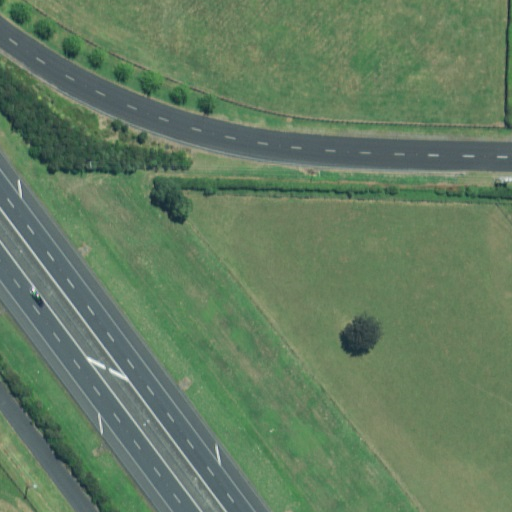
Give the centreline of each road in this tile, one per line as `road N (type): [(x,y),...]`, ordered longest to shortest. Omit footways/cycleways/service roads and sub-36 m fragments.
road 1 (unclassified): [(511,159),(231,138),(101,94),(0,30)]
road 2 (motorway): [(0,198),(229,511)]
road 3 (motorway): [(178,511),(0,267)]
